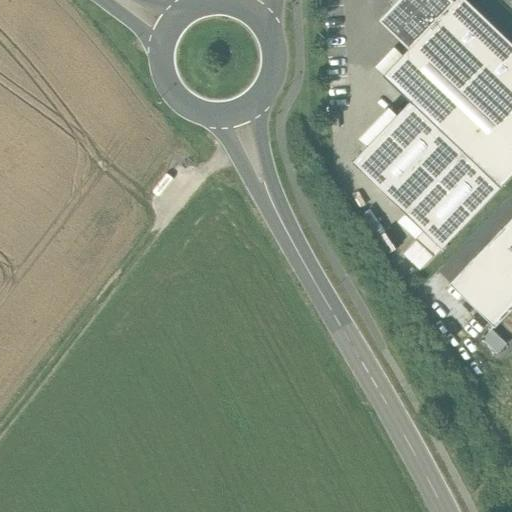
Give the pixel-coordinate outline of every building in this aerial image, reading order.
[(454,0),(398,0),(380,20),(409,48),(455,1),(454,0)] [(511,175),(511,41),(468,0),(455,0),(455,1),(409,48),(384,75),(411,101),(501,187),(511,175)] [(501,187),(411,101),(353,162),(406,213),(398,222),(416,239),(402,254),(420,271),(501,187)] [(511,219),(450,284),(495,327),(511,309),(511,219)] [(507,344),(492,329),(483,339),(498,353),(507,344)]
